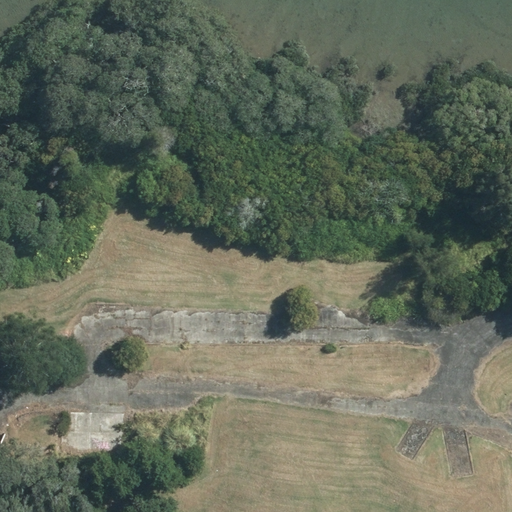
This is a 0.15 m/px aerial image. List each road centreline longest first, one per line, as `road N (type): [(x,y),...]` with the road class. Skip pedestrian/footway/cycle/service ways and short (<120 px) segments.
road 1 (track): [(101,436),(92,342),(98,323),(470,324),(511,310)]
road 2 (track): [(0,401),(35,389),(201,384),(511,421)]
